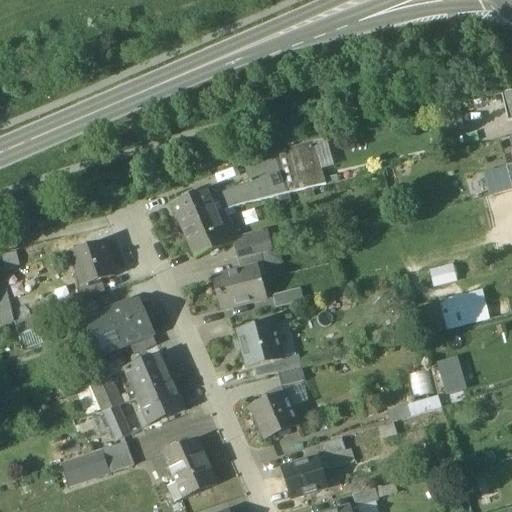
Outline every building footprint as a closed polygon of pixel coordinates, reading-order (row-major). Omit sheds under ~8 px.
[(511,93),(500,96),(507,123),(511,121),(511,93)] [(461,114),(438,119),(443,142),(466,136),(461,114)] [(314,145),(272,157),(274,163),(278,176),(283,198),(322,188),(314,145)] [(274,163),(247,173),(251,186),(254,185),(278,176),(274,163)] [(507,172),(486,177),(491,198),(511,192),(511,190),(507,172)] [(278,176),(254,185),(259,204),(283,198),(278,176)] [(251,186),(210,201),(217,218),(222,216),(231,211),(259,204),(254,185),(251,186)] [(210,201),(206,194),(173,208),(183,232),(217,218),(210,201)] [(217,218),(183,232),(196,262),(229,248),(223,234),(228,232),(228,230),(222,216),(217,218)] [(237,242),(231,229),(228,230),(228,232),(223,234),(229,248),(233,246),(237,244),(237,242)] [(266,234),(237,242),(237,244),(233,246),(238,264),(260,258),(272,255),(266,234)] [(104,247),(71,257),(82,290),(82,291),(101,286),(115,281),(104,247)] [(238,264),(241,275),(258,271),(258,272),(263,270),(260,258),(238,264)] [(450,264),(427,272),(433,289),(456,281),(450,264)] [(241,275),(212,283),(220,314),(266,302),(258,272),(258,271),(241,275)] [(101,286),(82,291),(82,290),(78,292),(82,305),(104,297),(101,286)] [(4,287),(0,288),(0,329),(1,331),(14,327),(4,287)] [(300,292),(272,299),(276,312),(303,305),(300,292)] [(480,295),(425,309),(433,336),(487,321),(480,295)] [(138,307),(104,322),(118,354),(119,353),(152,339),(138,307)] [(48,316),(14,327),(19,341),(52,329),(48,316)] [(104,322),(87,329),(93,344),(101,361),(118,354),(104,322)] [(273,325),(238,334),(248,374),(274,367),(283,365),(283,363),(273,325)] [(52,329),(19,341),(24,355),(57,344),(52,329)] [(101,361),(93,344),(79,350),(90,376),(104,371),(123,363),(119,353),(118,354),(101,361)] [(157,350),(140,357),(141,361),(129,367),(131,371),(160,358),(157,350)] [(125,374),(124,374),(133,395),(136,403),(173,386),(160,358),(131,371),(125,374)] [(444,396),(465,390),(455,358),(434,364),(444,396)] [(296,359),(283,363),(283,365),(274,367),(277,378),(299,372),(296,359)] [(121,366),(104,371),(109,381),(124,375),(124,374),(125,374),(121,366)] [(274,367),(253,372),(256,383),(277,378),(274,367)] [(109,381),(104,371),(90,376),(86,377),(104,417),(117,411),(121,409),(118,401),(109,381)] [(299,372),(277,378),(280,392),(303,386),(299,372)] [(173,386),(136,403),(142,416),(149,430),(160,425),(182,415),(185,414),(173,386)] [(133,395),(118,401),(121,409),(136,403),(133,395)] [(281,398),(250,411),(264,445),(298,430),(291,413),(288,414),(281,398)] [(388,415),(391,425),(441,411),(437,401),(388,415)] [(130,440),(117,411),(104,417),(116,446),(130,440)] [(182,415),(160,425),(162,435),(186,427),(182,415)] [(149,430),(142,416),(138,418),(144,432),(149,430)] [(197,442),(164,457),(177,488),(168,492),(175,508),(218,489),(197,442)] [(342,442),(319,449),(323,462),(346,455),(342,442)] [(135,470),(126,447),(103,455),(110,478),(111,478),(135,470)] [(103,455),(62,468),(69,491),(110,478),(103,455)] [(317,461),(281,472),(290,504),(326,493),(317,461)] [(375,492),(353,499),(356,511),(379,505),(375,492)]
